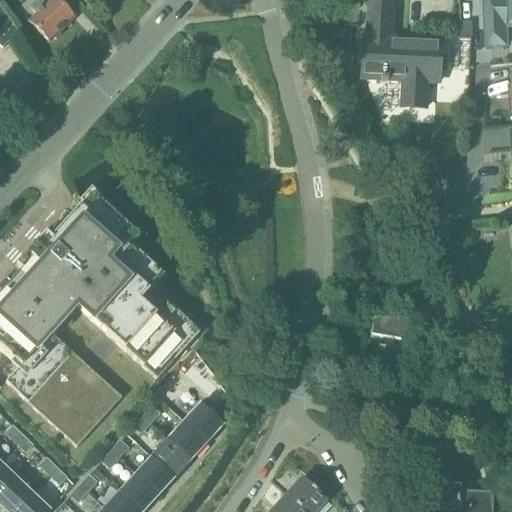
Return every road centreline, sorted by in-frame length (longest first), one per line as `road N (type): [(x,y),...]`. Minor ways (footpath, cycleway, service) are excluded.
road 1 (residential): [(283,423),(311,333),(315,279),(307,168),(263,0)]
road 2 (residential): [(0,210),(190,0)]
road 3 (unknown): [(0,361),(63,398),(102,386),(128,362),(144,328),(105,292)]
road 4 (residential): [(339,454),(389,417),(511,420)]
